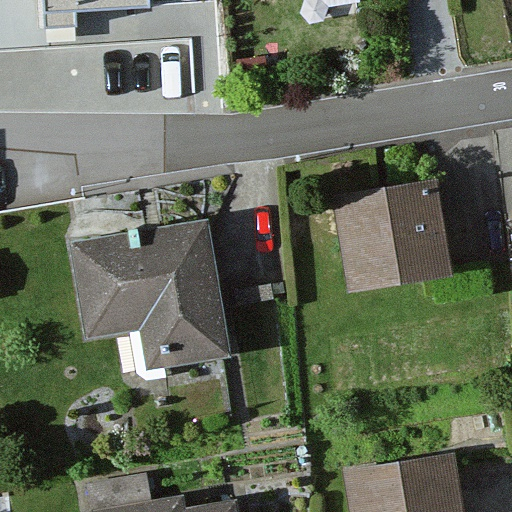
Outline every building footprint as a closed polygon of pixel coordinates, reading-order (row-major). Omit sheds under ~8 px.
[(43,0),(45,15),(152,7),(151,0),(43,0)] [(435,185),(335,206),(353,295),(453,275),(435,185)] [(211,217),(76,240),(92,340),(166,328),(173,371),(235,360),(211,217)] [(466,511),(454,451),(348,471),(355,511),(466,511)] [(98,505),(85,508),(85,511),(235,511),(235,507),(209,511),(187,511),(185,494),(158,500),(152,470),(93,481),(98,505)]
